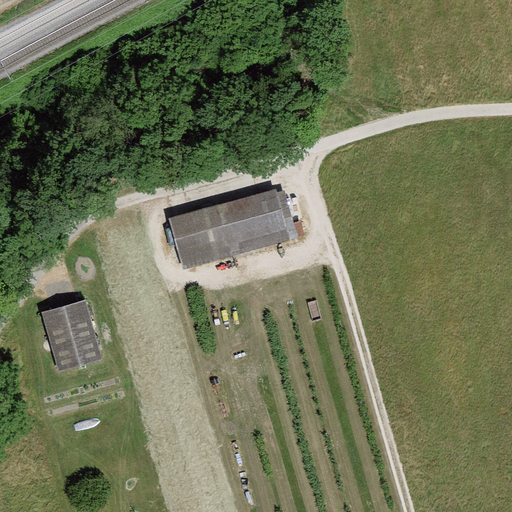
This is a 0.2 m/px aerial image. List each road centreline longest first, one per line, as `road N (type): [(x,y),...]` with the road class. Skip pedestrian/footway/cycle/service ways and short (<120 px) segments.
road 1 (track): [(0,323),(70,231),(96,213),(414,117),(511,109)]
road 2 (track): [(301,150),(410,511)]
